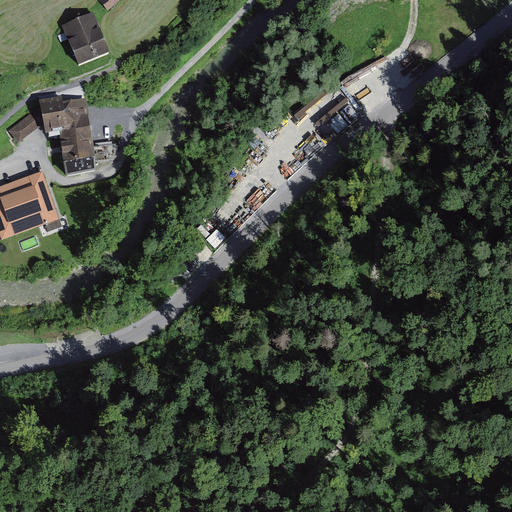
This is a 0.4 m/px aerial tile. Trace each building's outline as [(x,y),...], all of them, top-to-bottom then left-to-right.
[(109,13),(123,0),(103,0),(100,3),(109,13)] [(80,68),(109,57),(92,13),(62,25),(80,68)] [(66,176),(96,172),(88,100),(65,104),(63,97),(41,101),(48,136),(60,132),(66,176)] [(38,110),(7,133),(17,146),(42,128),(38,110)] [(42,174),(0,189),(0,233),(4,243),(60,223),(42,174)]
